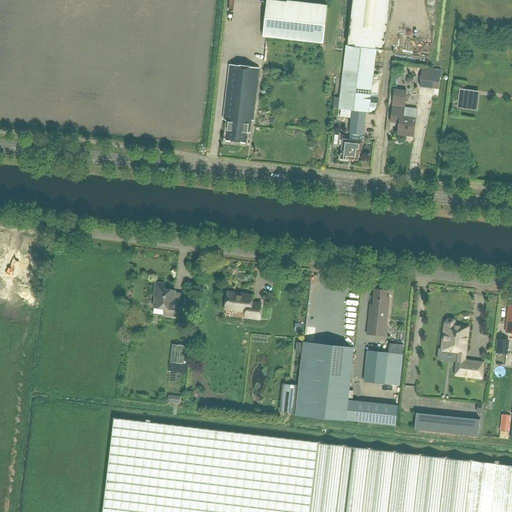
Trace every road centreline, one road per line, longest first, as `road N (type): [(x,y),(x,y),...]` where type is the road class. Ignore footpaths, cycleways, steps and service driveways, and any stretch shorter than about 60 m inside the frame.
road 1 (unclassified): [(511,284),(0,223)]
road 2 (tertiary): [(511,205),(0,148)]
